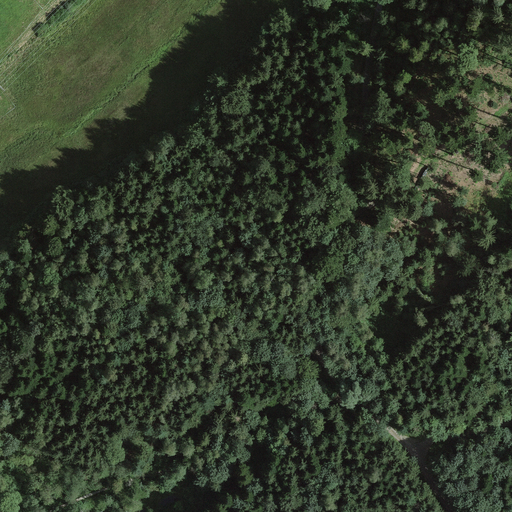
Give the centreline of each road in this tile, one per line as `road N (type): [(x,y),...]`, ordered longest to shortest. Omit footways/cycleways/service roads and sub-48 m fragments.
road 1 (track): [(377,0),(358,176),(315,305),(319,352)]
road 2 (track): [(56,511),(352,399)]
